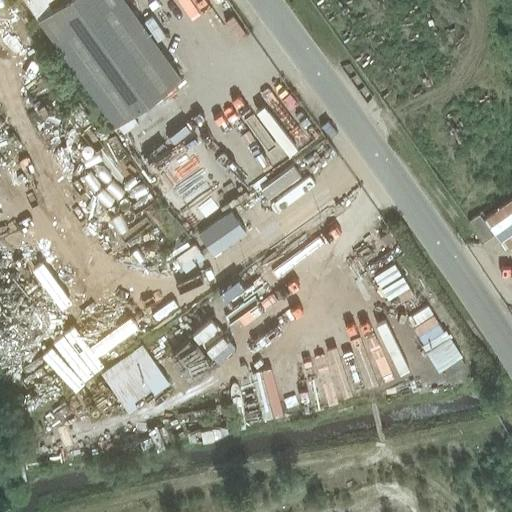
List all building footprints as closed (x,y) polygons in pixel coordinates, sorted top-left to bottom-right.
[(25,0),(113,124),(178,77),(122,0),(70,0),(53,12),(44,0),(25,0)] [(511,196),(484,217),(506,246),(511,241),(511,196)] [(195,231),(211,219),(197,200),(181,212),(195,231)] [(232,210),(198,232),(213,254),(247,231),(232,210)] [(482,214),(471,221),(486,241),(496,234),(482,214)] [(201,240),(182,253),(189,265),(209,253),(201,240)] [(373,247),(353,263),(369,282),(389,267),(373,247)] [(381,307),(370,315),(362,305),(345,317),(360,337),(411,302),(400,286),(378,302),(381,307)] [(134,408),(175,379),(146,339),(105,368),(134,408)]
